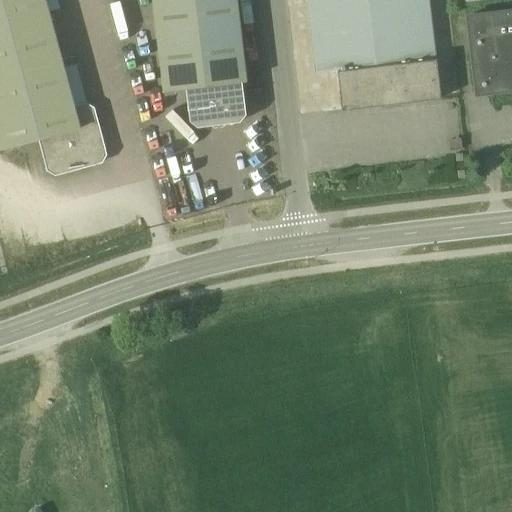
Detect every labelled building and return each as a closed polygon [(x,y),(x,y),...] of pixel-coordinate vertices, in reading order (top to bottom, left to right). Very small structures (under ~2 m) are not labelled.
[(72,107),(48,17),(43,0),(0,0),(0,149),(37,139),(46,171),(54,176),(97,164),(96,161),(102,152),(105,151),(94,108),(85,103),(72,107)] [(241,82),(245,82),(235,0),(151,0),(162,91),(185,89),(189,121),(196,127),(239,122),(245,115),(241,82)] [(400,103),(440,99),(435,59),(427,0),(306,0),(315,74),(336,71),(341,110),(381,106),(381,102),(399,100),(400,103)] [(511,11),(466,17),(476,95),(511,90),(511,11)] [(463,161),(462,153),(455,154),(456,162),(463,161)]
